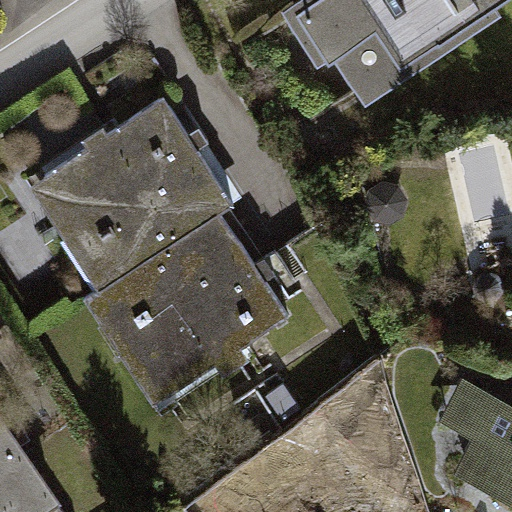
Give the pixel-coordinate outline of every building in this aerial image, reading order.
[(308,0),(296,8),(305,22),(306,22),(330,57),(335,54),(345,48),(344,45),(376,24),(403,65),(502,0),(308,0)] [(345,48),(335,54),(361,93),(403,65),(376,24),(344,45),(345,48)] [(48,173),(117,276),(221,207),(234,199),(166,95),(110,132),(48,173)] [(48,173),(110,132),(105,124),(27,176),(100,287),(104,285),(117,276),(48,173)] [(117,276),(104,285),(173,390),(245,343),(291,313),(221,207),(117,276)] [(493,275),(489,274),(484,275),(480,277),(478,281),(476,285),(477,290),(479,294),(482,297),(486,299),(491,299),(495,297),(498,294),(500,290),(501,286),(500,281),(497,278),(493,275)] [(253,356),(245,343),(173,390),(104,285),(100,287),(88,295),(163,409),(224,369),(226,373),(253,356)] [(511,409),(502,404),(468,470),(511,492),(511,409)] [(32,511),(55,497),(0,417),(0,511),(32,511)] [(65,511),(55,497),(32,511),(65,511)]
